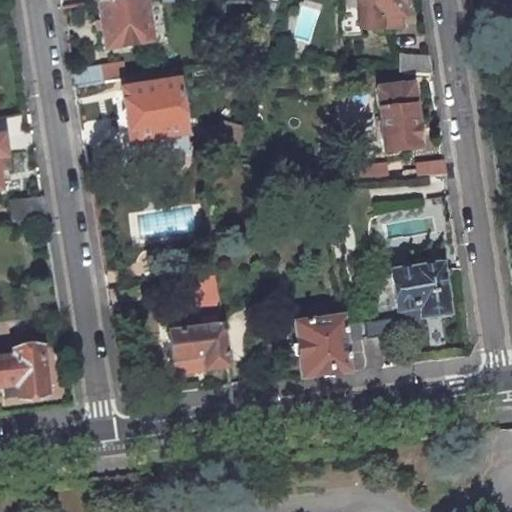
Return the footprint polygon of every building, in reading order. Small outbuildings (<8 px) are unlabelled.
[(143,0),(110,0),(95,2),(103,49),(150,42),(143,0)] [(402,15),(401,0),(340,0),(342,35),(360,35),(359,28),(380,27),(380,16),(400,15),(402,15)] [(380,16),(380,27),(401,27),(400,15),(380,16)] [(428,57),(399,55),(399,72),(430,75),(428,57)] [(100,66),(72,70),(74,87),(103,82),(100,66)] [(117,122),(114,122),(121,159),(131,157),(133,164),(186,156),(174,82),(118,91),(120,101),(114,102),(117,122)] [(383,151),(417,147),(410,84),(376,87),(378,109),(383,151)] [(385,166),(324,173),(325,187),(386,181),(385,166)] [(42,197),(9,202),(12,222),(44,218),(42,197)] [(437,268),(390,275),(397,320),(444,314),(437,268)] [(182,280),(186,318),(199,316),(219,314),(215,276),(182,280)] [(219,314),(199,316),(200,328),(221,325),(219,314)] [(340,317),(293,323),(299,377),(347,371),(343,342),(340,317)] [(196,370),(202,369),(202,371),(227,368),(221,325),(200,328),(167,332),(171,363),(172,372),(175,375),(194,373),(196,370)] [(377,337),(343,342),(347,371),(381,367),(377,337)] [(13,358),(0,359),(0,385),(3,386),(16,384),(17,395),(18,398),(44,395),(39,348),(12,351),(13,358)] [(16,384),(3,386),(4,396),(17,395),(16,384)] [(489,428),(461,432),(463,453),(491,452),(489,428)]
